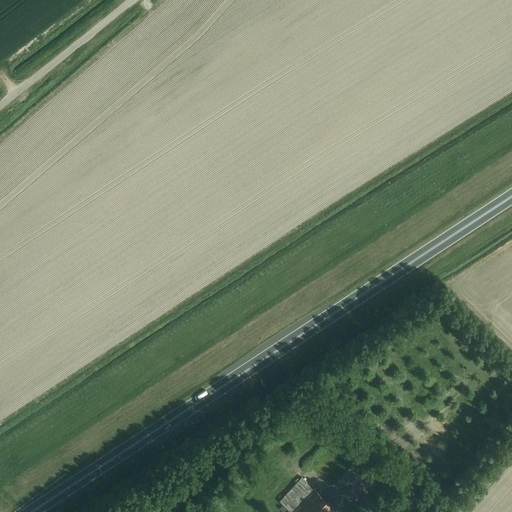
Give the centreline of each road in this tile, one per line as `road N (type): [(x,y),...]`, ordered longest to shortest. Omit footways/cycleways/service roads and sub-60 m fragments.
road 1 (trunk): [(31,511),(511,196)]
road 2 (unclassified): [(0,106),(131,0)]
